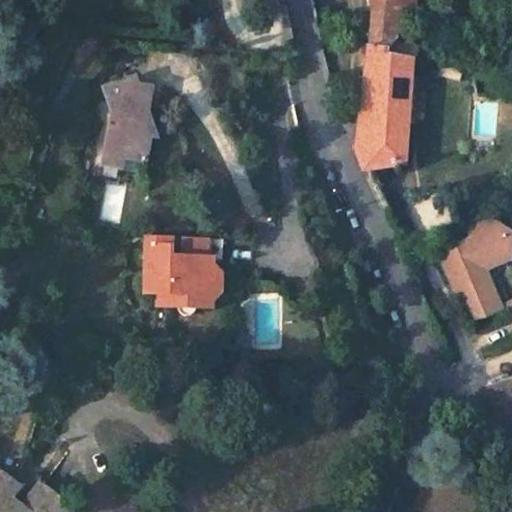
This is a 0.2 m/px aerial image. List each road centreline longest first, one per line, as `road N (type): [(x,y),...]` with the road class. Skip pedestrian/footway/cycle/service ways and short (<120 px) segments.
road 1 (residential): [(292,0),(335,170),(433,373)]
road 2 (residential): [(377,511),(395,442),(433,373)]
